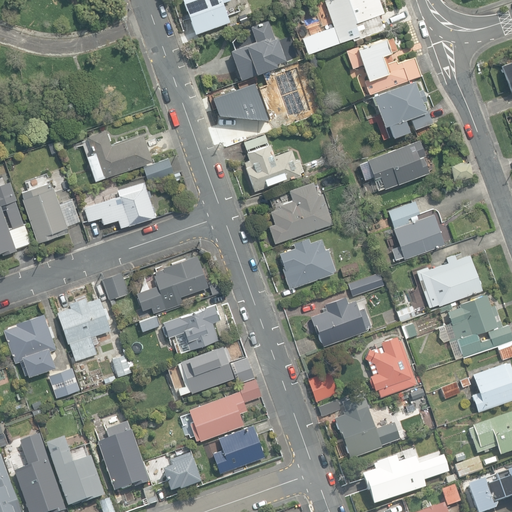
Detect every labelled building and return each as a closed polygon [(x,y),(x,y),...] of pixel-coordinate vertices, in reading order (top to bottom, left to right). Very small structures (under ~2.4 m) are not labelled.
[(182,0),(194,34),(228,22),(225,11),(232,8),(229,0),(182,0)] [(326,0),(323,1),(339,44),(351,39),(352,42),(384,31),(378,15),(384,13),(379,0),(326,0)] [(230,51),(240,79),(276,67),(275,64),(284,60),(277,37),(274,38),(268,20),(250,26),(255,42),(230,51)] [(359,74),(366,95),(421,77),(414,57),(396,63),(395,60),(392,61),(390,54),(389,52),(395,50),(390,36),(348,50),(354,67),(363,64),(365,72),(360,74),(359,74)] [(302,42),(307,54),(315,51),(311,39),(302,42)] [(511,60),(501,65),(510,91),(511,90),(511,60)] [(271,114),(275,125),(308,113),(303,98),(311,95),(306,82),(308,82),(302,65),(287,70),(292,84),(289,85),(288,81),(278,85),(280,89),(264,95),(268,107),(264,108),(267,115),(271,114)] [(387,126),(391,137),(408,132),(404,120),(410,118),(414,128),(431,122),(428,111),(425,112),(422,103),(426,101),(422,89),(417,91),(414,81),(371,96),(374,106),(377,105),(384,127),(387,126)] [(230,90),(240,121),(261,114),(251,83),(230,90)] [(86,156),(95,181),(151,161),(142,135),(113,145),(112,143),(110,144),(105,131),(86,137),(92,154),(86,156)] [(244,162),(253,191),(300,175),(299,172),(303,171),(299,159),(294,160),(290,150),(273,155),(269,144),(268,145),(264,133),(243,140),(247,152),(245,152),(248,160),(244,162)] [(372,176),(377,190),(383,188),(383,189),(428,172),(422,157),(425,156),(419,139),(366,159),(366,160),(358,164),(364,179),(372,176)] [(143,166),(148,183),(174,174),(168,157),(143,166)] [(450,167),(452,178),(472,174),(470,163),(450,167)] [(0,253),(2,252),(4,256),(16,252),(15,249),(30,244),(9,180),(0,183),(0,253)] [(105,195),(117,190),(113,181),(102,186),(105,195)] [(268,226),(274,243),(331,224),(320,192),(316,194),(312,181),(287,189),(291,200),(278,204),(279,207),(269,211),(274,224),(268,226)] [(52,188),(50,182),(21,192),(24,199),(22,199),(37,243),(68,233),(66,228),(67,228),(66,226),(80,221),(72,198),(59,203),(53,188),(52,188)] [(62,194),(72,190),(70,182),(59,186),(62,194)] [(117,220),(119,227),(128,225),(128,226),(155,217),(154,212),(155,212),(153,207),(152,207),(149,197),(150,197),(148,190),(147,190),(144,182),(117,190),(119,196),(83,207),(88,221),(100,217),(102,224),(117,220)] [(390,248),(395,261),(402,258),(403,259),(444,244),(433,214),(411,221),(409,217),(418,214),(414,201),(387,210),(393,228),(392,228),(398,245),(390,248)] [(281,269),(288,289),(332,273),(332,272),(335,270),(327,248),(324,249),(320,238),(309,242),(307,237),(292,243),(293,247),(278,253),(283,268),(281,269)] [(421,287),(428,308),(437,305),(437,306),(482,290),(469,255),(456,260),(454,254),(444,258),(446,263),(428,269),(427,267),(415,271),(418,280),(421,279),(423,286),(421,287)] [(153,313),(182,303),(180,297),(207,287),(196,255),(162,267),(163,268),(155,271),(156,275),(154,276),(157,285),(136,292),(142,310),(143,310),(144,313),(152,310),(153,313)] [(347,282),(351,295),(383,285),(379,272),(347,282)] [(212,294),(221,290),(216,277),(207,280),(212,294)] [(104,282),(111,299),(122,295),(116,278),(104,282)] [(462,358),(511,339),(511,337),(506,323),(501,325),(493,303),(490,304),(485,292),(457,302),(459,306),(445,312),(455,339),(447,342),(454,359),(461,356),(462,358)] [(317,329),(323,345),(366,330),(365,329),(370,327),(363,307),(358,309),(354,300),(347,302),(344,296),(323,303),(325,310),(309,316),(314,330),(317,329)] [(69,342),(76,360),(96,353),(91,337),(110,330),(106,319),(109,318),(105,308),(103,309),(99,297),(86,302),(84,297),(68,303),(70,307),(57,312),(68,343),(69,342)] [(174,335),(180,353),(217,340),(212,323),(219,321),(214,304),(161,322),(167,338),(174,335)] [(438,308),(440,313),(451,308),(450,304),(438,308)] [(395,311),(399,322),(415,316),(411,305),(395,311)] [(20,361),(25,377),(55,366),(49,350),(55,348),(52,337),(54,336),(50,325),(47,326),(43,313),(15,323),(15,324),(7,327),(8,328),(3,330),(15,363),(20,361)] [(138,321),(142,331),(160,324),(156,315),(138,321)] [(401,326),(405,337),(416,334),(412,323),(401,326)] [(398,341),(396,336),(380,342),(381,345),(371,350),(368,348),(364,358),(368,359),(371,374),(369,375),(374,389),(376,389),(380,397),(415,384),(400,339),(398,341)] [(511,340),(496,346),(501,360),(511,356),(511,340)] [(190,392),(233,377),(221,345),(180,360),(181,362),(178,363),(186,384),(177,388),(180,395),(190,391),(190,392)] [(112,359),(118,376),(132,372),(126,354),(112,359)] [(131,357),(135,367),(141,365),(138,354),(131,357)] [(231,363),(238,383),(254,377),(247,357),(231,363)] [(471,394),(477,411),(511,399),(511,374),(508,362),(503,364),(502,362),(471,373),(478,392),(471,394)] [(307,379),(315,400),(337,392),(330,371),(307,379)] [(53,380),(60,399),(82,391),(78,381),(76,381),(73,372),(53,380)] [(459,380),(462,387),(469,384),(466,377),(459,380)] [(244,402),(260,396),(254,378),(237,384),(244,402)] [(440,387),(444,398),(459,392),(455,380),(440,387)] [(412,399),(424,395),(422,388),(409,392),(412,399)] [(199,440),(243,424),(239,413),(246,410),(238,390),(186,409),(191,422),(189,423),(195,440),(199,439),(199,440)] [(342,440),(348,457),(381,447),(381,444),(399,439),(393,421),(373,428),(365,402),(364,402),(361,393),(340,400),(344,410),(342,410),(343,413),(334,417),(341,441),(342,440)] [(318,406),(322,416),(341,409),(337,399),(318,406)] [(496,447),(499,456),(511,451),(511,411),(471,426),(472,429),(468,430),(476,454),(496,447)] [(107,439),(97,442),(113,491),(132,485),(133,487),(140,485),(147,505),(156,502),(148,477),(146,477),(127,422),(104,430),(107,439)] [(215,462),(219,472),(264,456),(252,424),(217,437),(222,449),(212,452),(212,454),(210,454),(213,463),(215,462)] [(45,444),(67,507),(80,502),(81,505),(105,496),(91,457),(73,463),(65,438),(45,444)] [(14,472),(27,511),(49,511),(50,511),(61,511),(65,510),(43,447),(28,453),(32,465),(14,472)] [(162,470),(170,493),(179,489),(180,490),(200,483),(192,457),(190,457),(189,453),(168,461),(170,467),(162,470)] [(454,457),(456,463),(465,460),(462,453),(454,457)] [(0,511),(20,511),(1,455),(0,454),(0,511)] [(368,491),(373,505),(425,487),(422,480),(448,472),(443,455),(417,464),(415,457),(397,463),(395,456),(375,463),(377,469),(361,474),(367,491),(368,491)] [(454,466),(458,478),(481,470),(477,457),(454,466)] [(511,468),(511,469),(503,472),(495,474),(503,500),(510,496),(511,499),(511,468)] [(448,484),(456,481),(454,474),(445,477),(448,484)] [(474,511),(485,511),(493,509),(495,504),(494,502),(503,500),(495,474),(480,480),(466,486),(474,511)] [(440,490),(446,506),(458,502),(452,485),(440,490)] [(98,502),(102,511),(114,511),(109,498),(98,502)] [(446,511),(443,502),(416,511),(446,511)]
